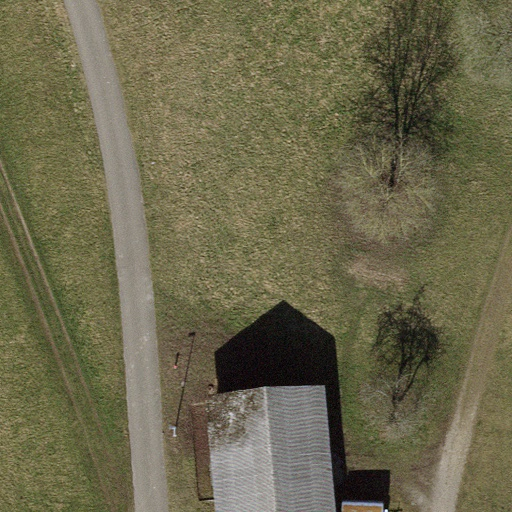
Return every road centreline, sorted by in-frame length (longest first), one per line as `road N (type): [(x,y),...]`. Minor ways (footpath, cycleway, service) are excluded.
road 1 (residential): [(83,0),(124,151),(157,511)]
road 2 (track): [(511,273),(452,479)]
